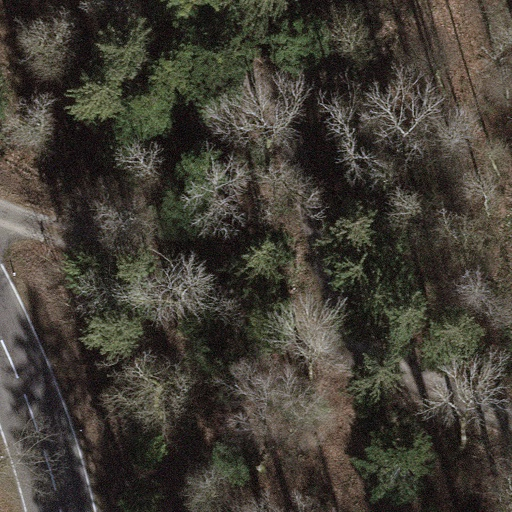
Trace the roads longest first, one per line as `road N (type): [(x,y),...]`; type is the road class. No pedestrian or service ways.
road 1 (track): [(328,342),(311,208),(275,97),(161,0)]
road 2 (track): [(0,215),(328,342)]
road 3 (track): [(511,419),(328,342)]
road 4 (tertiary): [(0,337),(61,511)]
